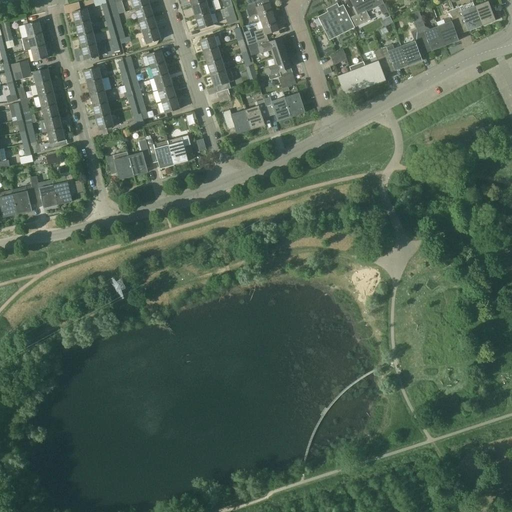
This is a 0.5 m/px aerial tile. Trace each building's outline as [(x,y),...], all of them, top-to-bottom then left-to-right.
[(132,0),(136,9),(150,5),(148,0),(132,0)] [(192,6),(196,17),(210,13),(210,14),(215,12),(211,0),(209,0),(206,1),(192,6)] [(222,0),(225,9),(227,8),(233,6),(231,0),(222,0)] [(350,0),(357,14),(351,17),(356,27),(370,20),(365,10),(377,4),(380,9),(380,8),(383,15),(388,13),(381,0),(350,0)] [(258,14),(260,21),(273,17),(269,3),(257,7),(255,2),(248,4),(245,5),(249,17),(258,14)] [(488,2),(474,7),(482,26),(495,21),(488,2)] [(482,26),(474,7),(473,3),(453,10),(458,24),(464,22),(468,32),(482,26)] [(329,40),(350,30),(354,28),(343,5),(339,7),(337,4),(331,7),(332,10),(318,17),(329,40)] [(154,16),(150,5),(136,9),(139,21),(154,16)] [(233,6),(227,8),(229,15),(235,13),(233,6)] [(117,7),(111,9),(113,16),(119,14),(117,7)] [(76,24),(90,21),(87,9),(73,13),(76,24)] [(432,51),(445,46),(437,26),(431,29),(424,26),(418,10),(410,13),(417,30),(422,44),(428,41),(432,51)] [(437,26),(445,46),(459,41),(457,36),(453,26),(458,24),(453,10),(447,12),(449,18),(443,20),(445,24),(437,26)] [(214,25),(210,14),(210,13),(196,17),(200,30),(214,25)] [(111,15),(105,17),(107,24),(113,22),(111,15)] [(154,16),(139,21),(143,33),(157,28),(154,16)] [(278,31),(273,17),(260,21),(263,29),(254,32),(257,43),(268,39),(266,35),(278,31)] [(121,19),(115,21),(117,28),(123,26),(121,19)] [(25,25),(28,37),(42,34),(39,21),(25,25)] [(93,33),(90,21),(76,24),(79,36),(93,33)] [(161,40),(157,28),(143,33),(147,45),(161,40)] [(240,28),(234,29),(236,36),(242,34),(240,28)] [(3,30),(6,42),(13,40),(10,29),(3,30)] [(414,41),(401,46),(408,66),(422,61),(417,46),(422,44),(417,30),(411,32),(414,41)] [(82,48),(96,44),(93,33),(79,36),(82,48)] [(28,37),(31,49),(45,46),(42,34),(28,37)] [(200,40),(203,52),(217,47),(213,35),(200,40)] [(243,39),(237,41),(240,48),(246,46),(243,39)] [(271,49),(273,57),(288,52),(286,44),(283,44),(281,39),(269,42),(268,39),(257,43),(260,53),(271,49)] [(15,47),(13,40),(6,42),(8,49),(15,47)] [(100,57),(96,44),(82,48),(85,60),(100,57)] [(392,61),(395,71),(408,66),(401,46),(394,49),(393,45),(386,47),(380,49),(386,63),(392,61)] [(48,58),(45,46),(31,49),(34,61),(48,58)] [(221,59),(217,47),(203,52),(207,64),(221,59)] [(330,55),(332,60),(345,54),(343,49),(330,55)] [(378,61),(365,66),(372,86),(386,81),(380,65),(386,63),(380,49),(374,52),(378,61)] [(151,67),(166,62),(162,50),(148,55),(151,67)] [(247,51),(241,53),(243,60),(249,58),(247,51)] [(269,79),(278,76),(280,76),(279,72),(290,68),(288,62),(291,61),(288,52),(273,57),(276,65),(266,69),(269,79)] [(345,54),(332,60),(334,66),(347,59),(345,54)] [(225,71),(221,59),(207,64),(211,75),(225,71)] [(14,72),(29,68),(27,61),(12,64),(14,72)] [(169,74),(166,62),(151,67),(155,78),(169,74)] [(350,68),(351,71),(358,91),(372,86),(365,66),(363,62),(350,68)] [(134,64),(127,66),(129,73),(136,71),(134,64)] [(257,78),(253,65),(252,66),(247,67),(251,80),(257,78)] [(88,82),(102,79),(99,67),(85,71),(88,82)] [(31,76),(29,68),(14,72),(16,80),(31,76)] [(33,72),(36,84),(51,81),(48,69),(33,72)] [(229,83),(225,71),(211,75),(215,87),(229,83)] [(358,91),(351,71),(337,76),(345,96),(358,91)] [(278,76),(280,83),(291,79),(289,73),(280,76),(278,76)] [(169,74),(155,78),(159,90),(173,86),(169,74)] [(137,76),(131,78),(133,85),(139,83),(137,76)] [(105,91),(102,79),(88,82),(91,94),(105,91)] [(293,85),(291,79),(280,83),(282,88),(293,85)] [(36,84),(39,96),(53,93),(51,81),(36,84)] [(124,86),(126,93),(132,91),(130,85),(124,86)] [(177,97),(173,86),(159,90),(162,102),(177,97)] [(217,93),(218,98),(230,95),(228,89),(217,93)] [(93,106),(108,103),(105,91),(91,94),(93,106)] [(56,105),(53,93),(39,96),(42,108),(56,105)] [(236,105),(242,104),(240,93),(234,95),(236,105)] [(299,93),(285,97),(291,117),(305,113),(299,93)] [(230,95),(218,98),(220,104),(231,100),(230,95)] [(136,103),(134,96),(128,98),(130,105),(136,103)] [(177,97),(162,102),(166,114),(180,109),(177,97)] [(270,97),(263,100),(268,113),(274,111),(277,121),(291,117),(285,97),(271,102),(270,97)] [(258,106),(245,110),(251,130),(265,125),(262,115),(268,113),(263,100),(257,102),(258,106)] [(111,114),(108,103),(93,106),(96,118),(111,114)] [(42,108),(45,120),(59,116),(56,105),(42,108)] [(237,134),(251,130),(245,110),(231,114),(230,110),(222,112),(227,127),(233,124),(237,134)] [(111,114),(96,118),(100,130),(114,127),(111,114)] [(45,120),(48,132),(62,129),(59,116),(45,120)] [(62,129),(48,132),(51,144),(65,141),(62,129)] [(189,135),(168,141),(174,165),(189,161),(186,151),(192,150),(189,135)] [(142,152),(128,156),(134,176),(148,172),(145,162),(151,160),(148,146),(146,139),(139,140),(138,143),(140,151),(142,150),(142,152)] [(160,169),(174,165),(168,141),(148,146),(151,160),(158,159),(160,169)] [(120,180),(134,176),(128,156),(127,152),(107,157),(111,171),(117,170),(120,180)] [(48,166),(61,163),(59,153),(45,156),(48,166)] [(76,190),(74,183),(73,177),(73,176),(72,175),(66,176),(52,179),(53,185),(58,205),(72,202),(71,195),(77,194),(76,190)] [(32,185),(36,203),(42,201),(44,208),(58,205),(53,185),(39,188),(36,176),(30,177),(32,185)] [(32,185),(12,190),(18,215),(32,211),(30,204),(36,203),(32,185)] [(4,218),(18,215),(12,190),(0,192),(0,207),(1,208),(4,218)]
